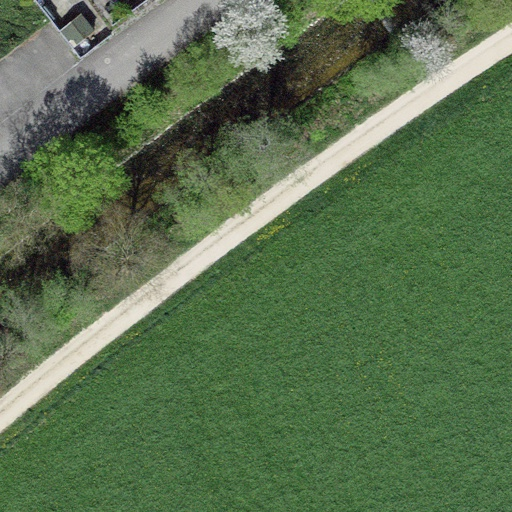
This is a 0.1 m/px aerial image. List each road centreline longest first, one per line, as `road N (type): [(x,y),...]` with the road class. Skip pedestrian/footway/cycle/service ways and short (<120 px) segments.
road 1 (track): [(0,427),(291,192),(511,44)]
road 2 (residential): [(210,0),(0,160)]
